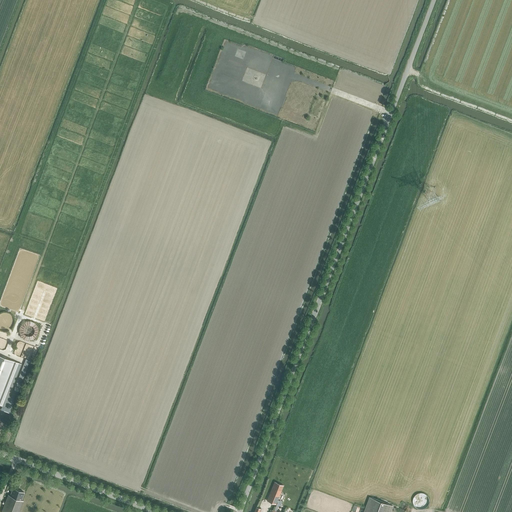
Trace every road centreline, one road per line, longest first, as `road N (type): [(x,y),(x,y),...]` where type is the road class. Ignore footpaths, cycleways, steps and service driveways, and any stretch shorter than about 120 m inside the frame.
road 1 (unclassified): [(240,511),(433,0)]
road 2 (tertiary): [(152,511),(0,453)]
